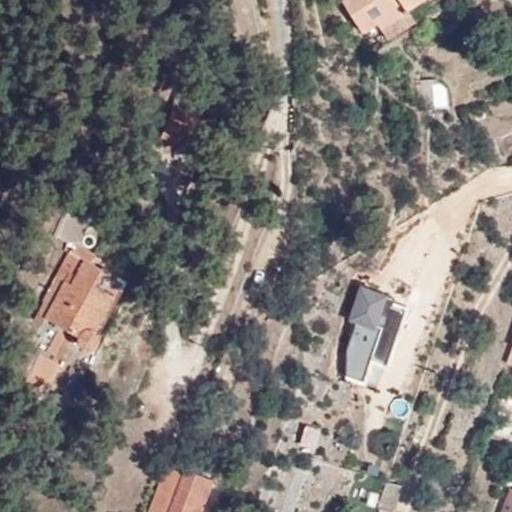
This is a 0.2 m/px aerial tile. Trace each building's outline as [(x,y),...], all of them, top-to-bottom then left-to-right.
[(351,0),(363,14),(376,5),(392,25),(424,0),(351,0)] [(212,86),(197,80),(180,128),(211,140),(222,112),(206,104),(212,86)] [(90,280),(84,276),(32,364),(51,376),(75,331),(95,341),(122,300),(104,287),(111,276),(99,268),(90,280)] [(394,298),(360,286),(350,317),(356,319),(345,349),(345,375),(356,377),(365,354),(386,362),(405,309),(392,304),(394,298)] [(205,511),(221,475),(185,463),(167,507),(183,511),(205,511)]
